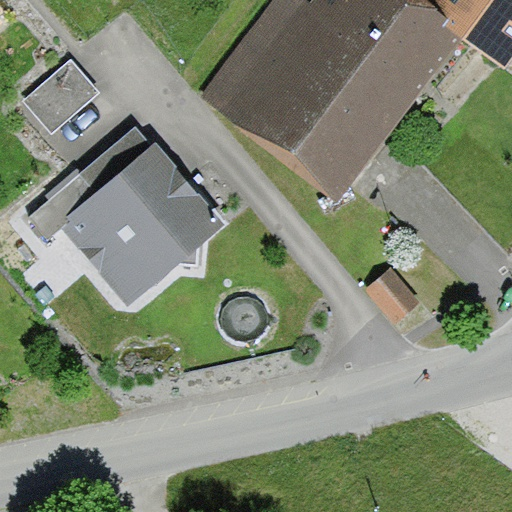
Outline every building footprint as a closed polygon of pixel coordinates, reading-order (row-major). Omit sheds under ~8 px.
[(447,20),(422,0),(348,0),(332,22),(303,0),(275,0),(209,86),(329,177),(447,20)] [(511,0),(438,0),(433,8),(498,56),(511,36),(511,0)] [(87,52),(30,71),(45,115),(102,96),(87,52)] [(100,194),(81,171),(27,216),(46,239),(66,223),(106,270),(130,249),(152,276),(168,263),(196,265),(198,237),(214,223),(152,150),(100,194)] [(371,288),(394,316),(412,301),(389,274),(371,288)]
